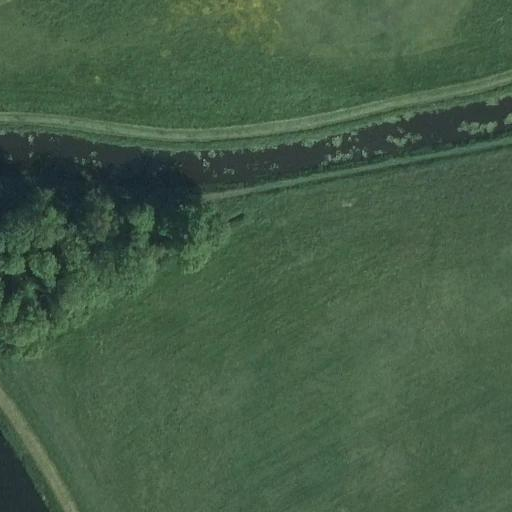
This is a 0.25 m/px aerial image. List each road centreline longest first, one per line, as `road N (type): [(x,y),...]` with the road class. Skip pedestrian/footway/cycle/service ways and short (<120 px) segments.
road 1 (track): [(0,122),(199,140),(298,126),(511,75)]
road 2 (track): [(64,511),(0,406)]
